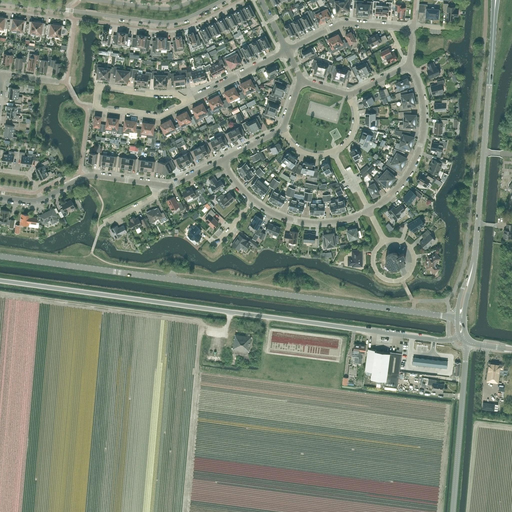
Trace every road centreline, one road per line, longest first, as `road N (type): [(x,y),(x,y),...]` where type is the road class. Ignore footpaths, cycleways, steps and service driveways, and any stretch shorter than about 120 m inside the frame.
road 1 (unclassified): [(461,335),(437,340),(0,281)]
road 2 (secondary): [(456,317),(0,256)]
road 3 (tertiary): [(469,277),(495,0)]
road 4 (tertiary): [(0,2),(168,23),(225,0)]
road 5 (residential): [(198,95),(96,88),(94,107),(157,119),(186,109)]
road 6 (residential): [(41,198),(90,175),(167,186),(223,161)]
road 7 (unclassified): [(452,511),(467,341)]
road 8 (residential): [(368,212),(405,180),(423,135),(424,106),(409,67)]
road 9 (residential): [(285,51),(334,26),(409,28)]
road 10 (residential): [(368,212),(325,223),(292,220),(252,201)]
road 11 (residential): [(384,241),(412,249),(406,277),(377,273),(379,245)]
